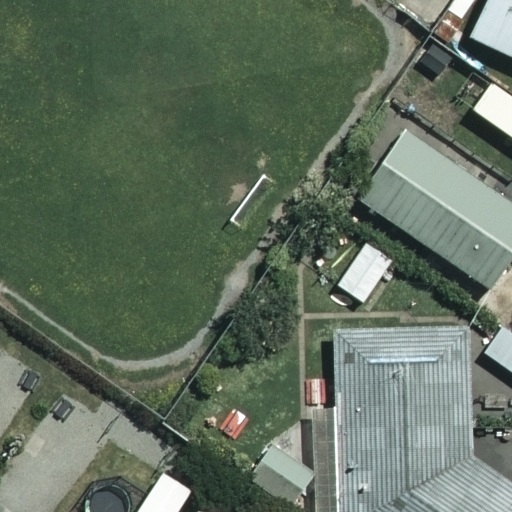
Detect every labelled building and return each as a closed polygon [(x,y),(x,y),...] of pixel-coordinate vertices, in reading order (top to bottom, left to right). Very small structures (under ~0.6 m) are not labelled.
[(511,0),(478,0),(479,0),(462,36),(511,59),(511,0)] [(469,85),(420,61),(402,97),(451,122),(469,85)] [(511,250),(511,201),(392,123),(344,196),(486,289),(511,250)] [(391,262),(357,242),(326,294),(360,314),(391,262)] [(460,325),(328,331),(335,511),(511,511),(511,488),(467,460),(460,325)] [(291,506),(316,459),(272,436),(245,476),(291,506)] [(170,511),(185,489),(156,471),(129,511),(170,511)]
